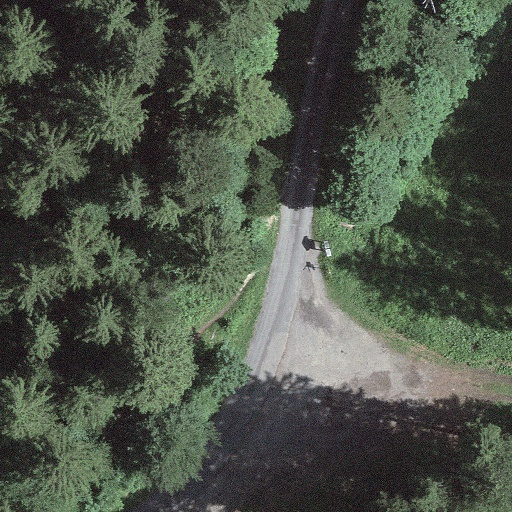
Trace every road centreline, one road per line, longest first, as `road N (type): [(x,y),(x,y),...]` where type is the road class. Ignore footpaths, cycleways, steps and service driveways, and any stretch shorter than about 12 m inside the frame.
road 1 (track): [(284,287),(347,0)]
road 2 (track): [(159,511),(232,437),(284,287)]
